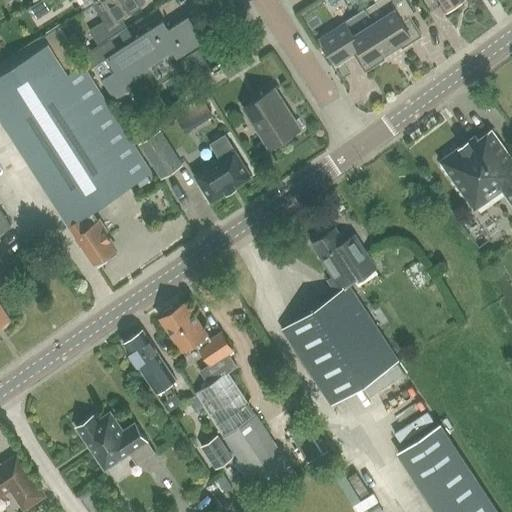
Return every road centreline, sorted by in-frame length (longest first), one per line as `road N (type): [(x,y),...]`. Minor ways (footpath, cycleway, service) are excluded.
road 1 (tertiary): [(0,392),(357,147)]
road 2 (tertiary): [(357,147),(511,35)]
road 3 (residential): [(357,147),(262,0)]
